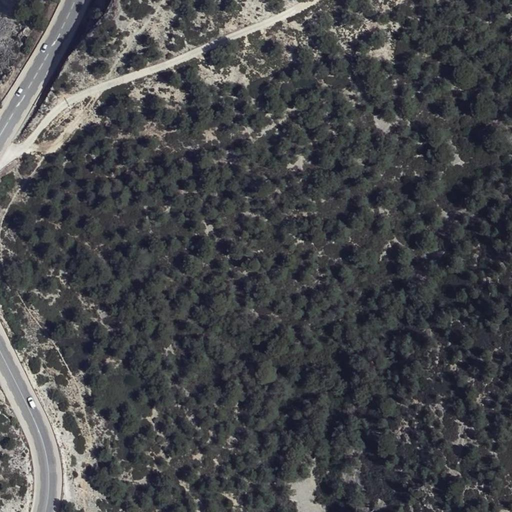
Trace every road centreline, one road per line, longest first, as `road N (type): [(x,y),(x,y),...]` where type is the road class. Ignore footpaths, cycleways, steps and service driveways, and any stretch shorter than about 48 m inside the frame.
road 1 (track): [(311,0),(60,106),(0,163)]
road 2 (secondary): [(43,511),(46,463),(0,353)]
road 3 (secondary): [(0,138),(75,0)]
